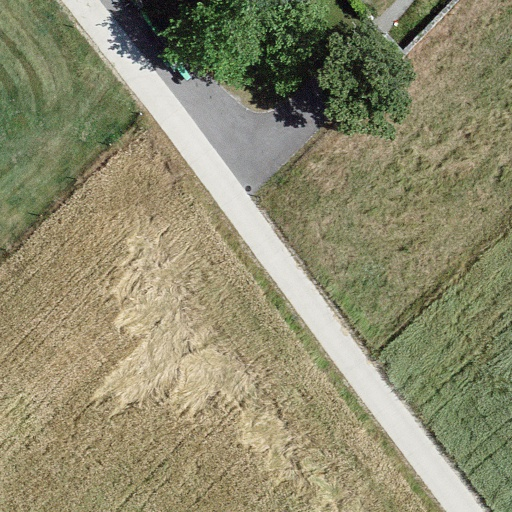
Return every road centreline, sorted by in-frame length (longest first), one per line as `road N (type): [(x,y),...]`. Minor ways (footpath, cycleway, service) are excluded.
road 1 (track): [(223,189),(471,511)]
road 2 (unclassified): [(78,0),(223,189)]
